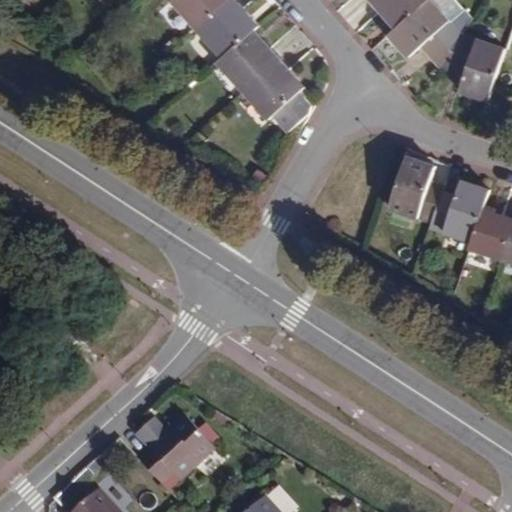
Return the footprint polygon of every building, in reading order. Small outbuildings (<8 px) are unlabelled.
[(183,13),(171,0),(167,0),(164,3),(177,18),(183,13)] [(177,18),(190,33),(228,0),(227,0),(171,0),(183,13),(177,18)] [(190,33),(215,63),(216,62),(243,39),(248,35),(239,24),(244,20),(228,0),(190,33)] [(392,12),(401,24),(425,3),(422,0),(369,0),(368,1),(384,20),(392,12)] [(425,45),(440,63),(457,37),(427,1),(425,3),(401,24),(394,30),(384,39),(404,63),(417,51),(425,45)] [(392,12),(384,20),(394,30),(401,24),(392,12)] [(239,24),(248,35),(253,30),(244,20),(239,24)] [(257,45),(248,35),(243,39),(252,50),(257,45)] [(457,37),(440,63),(463,71),(460,79),(455,96),(486,105),(504,51),(457,37)] [(243,39),(216,62),(229,77),(224,82),(235,96),(273,63),(257,45),(252,50),(243,39)] [(417,51),(435,70),(440,63),(425,45),(417,51)] [(211,67),(224,82),(229,77),(216,62),(215,63),(211,67)] [(273,63),(235,96),(248,110),(254,106),(266,120),(261,125),(276,142),(304,116),(305,109),(293,96),(283,85),(289,81),(273,63)] [(440,63),(435,70),(460,79),(463,71),(440,63)] [(299,91),(289,81),(283,85),(293,96),(299,91)] [(254,106),(248,110),(261,125),(266,120),(254,106)] [(384,205),(429,219),(437,197),(438,191),(423,186),(426,178),(431,162),(401,152),(384,205)] [(451,202),(437,197),(429,219),(428,223),(470,237),(479,210),(481,204),(487,184),(459,175),(454,193),(451,202)] [(438,191),(439,189),(441,183),(426,178),(423,186),(438,191)] [(454,193),(439,189),(438,191),(437,197),(451,202),(454,193)] [(490,207),(481,204),(479,210),(489,213),(490,207)] [(469,242),(501,253),(511,219),(511,214),(490,207),(489,213),(479,210),(470,237),(469,242)] [(511,219),(501,253),(511,256),(511,219)] [(136,457),(159,483),(172,471),(178,477),(213,444),(184,412),(167,429),(163,425),(145,441),(149,446),(136,457)] [(117,511),(95,487),(68,511),(117,511)] [(279,511),(263,494),(242,511),(279,511)]
